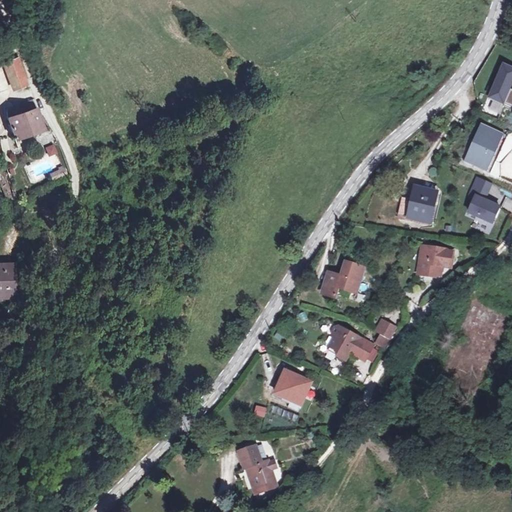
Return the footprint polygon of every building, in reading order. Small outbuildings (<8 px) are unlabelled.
[(27,83),(16,57),(3,62),(13,89),(27,83)] [(511,83),(511,67),(503,64),(490,97),(511,105),(511,91),(509,90),(511,83)] [(37,108),(33,98),(20,102),(23,111),(6,116),(13,138),(42,129),(35,108),(37,108)] [(502,133),(482,125),(466,161),(487,170),(502,133)] [(53,143),(44,148),(48,157),(57,152),(53,143)] [(490,185),(477,179),(472,190),(479,193),(470,212),(492,223),(500,206),(484,199),(490,185)] [(417,210),(415,218),(433,221),(439,192),(418,188),(413,210),(417,210)] [(452,250),(423,246),(421,257),(424,258),(421,272),(440,275),(442,265),(450,266),(452,250)] [(326,281),(323,291),(322,292),(336,296),(340,286),(356,291),(364,267),(346,261),(341,276),(331,272),(328,282),(326,281)] [(0,296),(11,296),(11,263),(0,263),(0,296)] [(382,331),(387,322),(383,319),(377,329),(382,331)] [(396,326),(387,322),(382,331),(380,333),(384,335),(389,337),(396,326)] [(337,337),(331,346),(339,351),(337,355),(346,360),(352,349),(354,351),(353,353),(365,360),(373,345),(340,326),(335,327),(333,331),(334,335),(337,337)] [(329,350),(337,355),(339,351),(331,346),(329,350)] [(287,368),(276,393),(300,404),(313,379),(287,368)] [(256,405),(254,415),(265,417),(267,407),(256,405)] [(258,441),(249,444),(250,447),(255,445),(262,463),(265,462),(258,441)] [(255,445),(250,447),(238,452),(239,452),(244,467),(244,469),(245,469),(250,467),(257,487),(274,481),(269,468),(267,462),(267,461),(265,462),(262,463),(255,445)] [(446,461),(449,453),(440,451),(437,458),(446,461)] [(245,469),(252,488),(257,487),(250,467),(245,469)]
